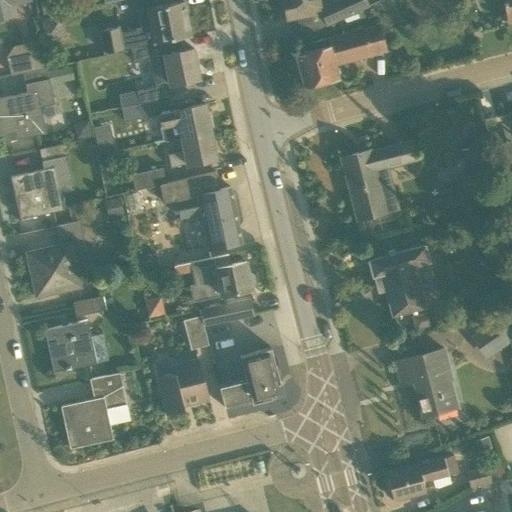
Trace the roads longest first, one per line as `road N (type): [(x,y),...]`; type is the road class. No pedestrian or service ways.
road 1 (secondary): [(326,418),(259,130)]
road 2 (residential): [(42,489),(326,418)]
road 3 (residential): [(259,130),(511,64)]
road 4 (residential): [(42,489),(0,299)]
road 5 (secondary): [(259,130),(234,0)]
